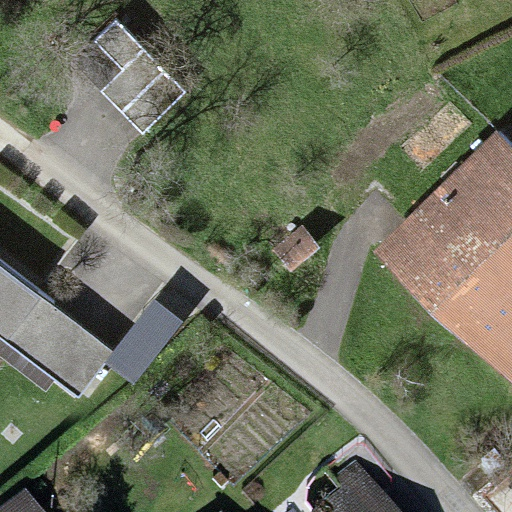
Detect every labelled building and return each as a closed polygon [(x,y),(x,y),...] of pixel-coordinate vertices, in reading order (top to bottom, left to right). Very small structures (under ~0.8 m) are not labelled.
[(103,89),(143,131),(185,91),(117,19),(94,40),(123,71),(103,89)] [(511,140),(504,132),(382,254),(511,384),(511,140)] [(129,340),(0,243),(0,344),(80,405),(129,340)] [(322,511),(395,511),(354,460),(338,473),(345,482),(317,505),(322,511)] [(511,511),(511,485),(507,479),(479,504),(486,511),(511,511)] [(41,511),(26,491),(0,510),(0,511),(41,511)]
